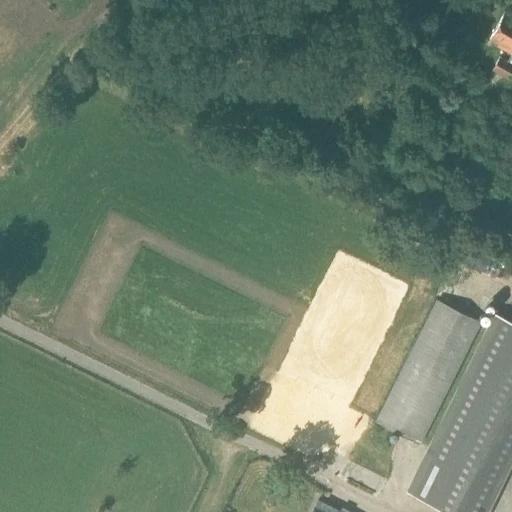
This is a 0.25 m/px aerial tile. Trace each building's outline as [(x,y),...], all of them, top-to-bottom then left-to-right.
[(511,15),(504,11),(488,40),(511,53),(508,60),(500,55),(492,69),(511,80),(511,15)] [(425,107),(437,85),(414,73),(403,95),(425,107)] [(378,277),(331,403),(356,412),(403,286),(378,277)] [(420,444),(482,321),(436,298),(374,421),(420,444)] [(452,511),(479,511),(511,444),(511,322),(495,315),(410,491),(452,511)] [(343,511),(318,499),(311,511),(343,511)]
